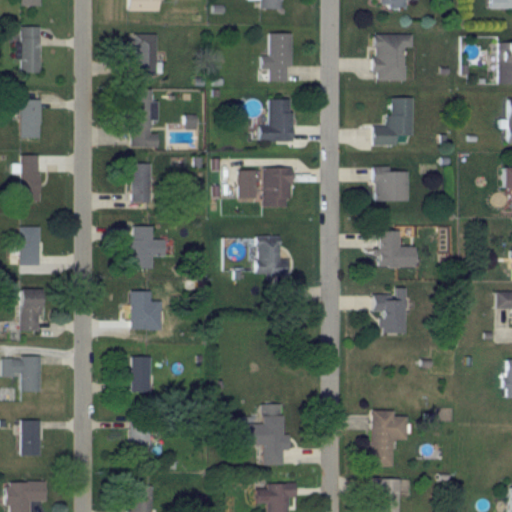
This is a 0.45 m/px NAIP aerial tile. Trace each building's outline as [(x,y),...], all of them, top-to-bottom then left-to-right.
[(155,11),(155,0),(124,0),(124,11),(155,11)] [(257,0),(257,9),(278,8),(277,0),(257,0)] [(511,0),(486,0),(486,9),(511,8),(511,0)] [(37,27),(18,26),(17,72),(36,73),(37,27)] [(30,73),(50,73),(51,29),(31,29),(30,73)] [(283,81),(283,66),(288,66),(287,33),(265,33),(265,55),(257,55),(257,68),(265,68),(266,82),(283,81)] [(154,35),(132,34),(131,75),(154,76),(154,35)] [(400,80),(401,47),(408,47),(408,34),(369,34),(369,47),(370,47),(369,72),(374,72),(374,80),(400,80)] [(494,83),(511,83),(511,42),(495,42),(494,83)] [(127,147),(155,147),(155,134),(146,134),(146,120),(153,120),(154,102),(146,102),(146,89),(128,89),(127,147)] [(409,98),(386,98),(386,126),(369,126),(369,145),(392,145),(392,136),(409,136),(409,98)] [(503,143),(511,142),(511,98),(503,99),(503,119),(495,119),(495,129),(503,129),(503,143)] [(37,100),(17,99),(17,138),(37,138),(37,100)] [(287,99),(265,100),(265,126),(255,126),(255,141),(288,140),(287,99)] [(31,139),(31,101),(52,101),(51,140),(31,139)] [(193,129),(193,115),(181,114),(181,129),(193,129)] [(16,203),(56,204),(57,184),(49,184),(50,158),(30,158),(30,165),(22,165),(22,175),(28,175),(28,185),(17,184),(16,203)] [(128,202),(146,202),(147,164),(128,163),(128,202)] [(371,201),(405,201),(404,172),(386,172),(386,166),(370,167),(371,201)] [(511,167),(498,167),(498,189),(511,188),(511,167)] [(287,168),(260,168),(259,207),(286,207),(287,168)] [(236,198),(253,197),(253,170),(235,170),(236,198)] [(127,268),(147,268),(148,256),(161,256),(161,239),(149,239),(149,227),(128,226),(127,268)] [(35,227),(15,227),(15,265),(36,265),(35,227)] [(31,265),(31,255),(21,255),(21,246),(32,246),(32,228),(53,228),(53,243),(55,243),(55,255),(52,255),(52,265),(31,265)] [(393,231),(371,231),(372,257),(371,257),(372,268),(409,266),(409,246),(394,247),(393,231)] [(276,236),(253,236),(254,277),(284,276),(284,259),(276,260),(276,236)] [(369,295),(369,312),(377,312),(377,333),(402,333),(403,288),(390,288),(390,295),(369,295)] [(15,331),(36,332),(37,290),(16,289),(15,331)] [(158,301),(146,301),(146,291),(127,291),(127,329),(157,330),(158,301)] [(491,308),(510,309),(509,325),(511,325),(511,291),(492,291),(491,308)] [(31,332),(31,306),(35,306),(35,300),(58,300),(58,307),(60,307),(60,333),(31,332)] [(146,356),(127,357),(128,395),(147,395),(146,356)] [(13,360),(33,361),(33,357),(49,357),(48,389),(30,388),(31,373),(28,373),(28,377),(12,376),(13,360)] [(511,397),(511,359),(503,360),(503,379),(498,379),(498,390),(503,390),(503,398),(511,397)] [(259,465),(280,465),(280,450),(285,450),(285,434),(279,434),(279,404),(259,404),(259,423),(242,424),(242,445),(259,445),(259,465)] [(403,440),(404,416),(390,416),(391,411),(368,410),(367,466),(389,467),(390,439),(403,440)] [(37,421),(17,420),(17,455),(36,456),(37,421)] [(30,456),(31,423),(54,423),(53,456),(30,456)] [(147,456),(146,429),(127,430),(127,456),(147,456)] [(372,511),(395,511),(395,491),(405,490),(404,478),(371,479),(372,511)] [(18,511),(18,481),(58,482),(58,502),(42,502),(42,511),(18,511)] [(251,504),(263,503),(263,511),(285,511),(285,498),(293,498),(293,483),(263,484),(264,489),(251,489),(251,504)] [(148,511),(149,485),(128,486),(128,510),(124,510),(123,511),(148,511)]
